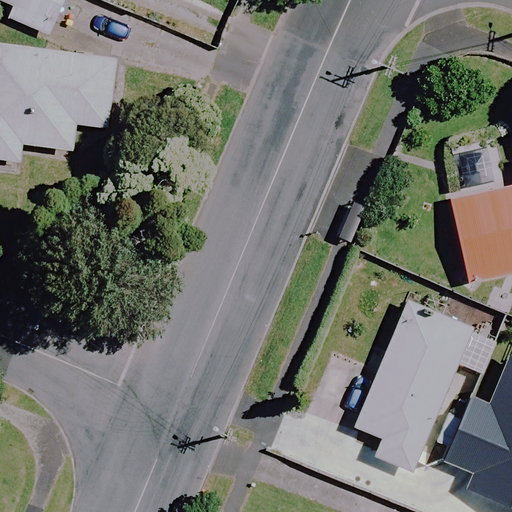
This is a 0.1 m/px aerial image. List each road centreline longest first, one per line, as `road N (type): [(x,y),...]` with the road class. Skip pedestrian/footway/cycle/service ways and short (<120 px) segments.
road 1 (residential): [(177,410),(351,0)]
road 2 (residential): [(177,410),(0,337)]
